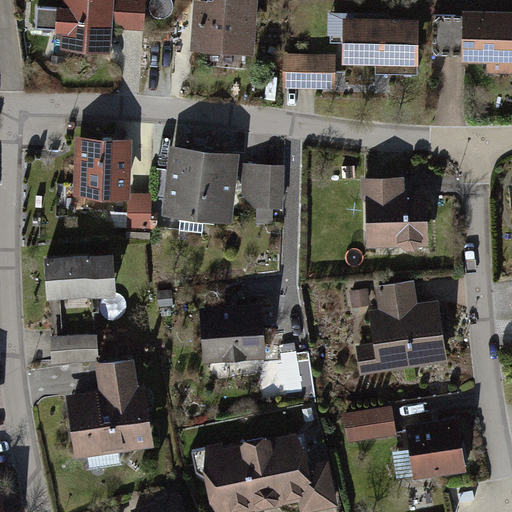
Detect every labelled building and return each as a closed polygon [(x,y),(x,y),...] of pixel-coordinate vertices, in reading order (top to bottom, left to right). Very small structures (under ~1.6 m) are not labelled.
[(65,0),(63,45),(110,47),(112,20),(144,22),(145,0),(65,0)] [(202,0),(201,38),(264,42),(266,0),(202,0)] [(511,10),(466,11),(466,56),(489,56),(489,69),(511,69),(511,10)] [(417,14),(345,13),(344,59),(379,59),(379,69),(417,69),(417,14)] [(335,54),(284,54),(284,85),(335,85),(335,54)] [(78,138),(77,191),(126,192),(127,139),(78,138)] [(240,155),(173,149),(168,208),(234,214),(240,155)] [(252,158),(251,204),(288,204),(288,158),(252,158)] [(412,176),(371,177),(373,240),(433,238),(432,190),(412,191),(412,176)] [(149,228),(150,194),(131,193),(129,227),(149,228)] [(111,251),(47,256),(50,294),(114,289),(111,251)] [(378,342),(361,345),(364,365),(454,349),(445,297),(426,300),(422,279),(379,286),(383,310),(372,312),(378,342)] [(368,287),(349,291),(353,308),(372,304),(368,287)] [(271,301),(209,304),(212,353),(273,350),(271,301)] [(105,332),(58,335),(59,361),(107,357),(105,332)] [(109,390),(149,384),(145,355),(104,361),(109,390)] [(149,384),(109,390),(76,394),(84,448),(157,437),(149,384)] [(398,404),(347,411),(351,438),(402,431),(398,404)] [(476,462),(468,414),(412,422),(415,446),(397,449),(400,474),(476,462)] [(309,428),(213,447),(225,510),(309,493),(312,505),(347,498),(339,458),(316,463),(309,428)] [(193,511),(187,491),(139,507),(141,511),(193,511)] [(12,511),(10,493),(0,494),(0,511),(12,511)]
